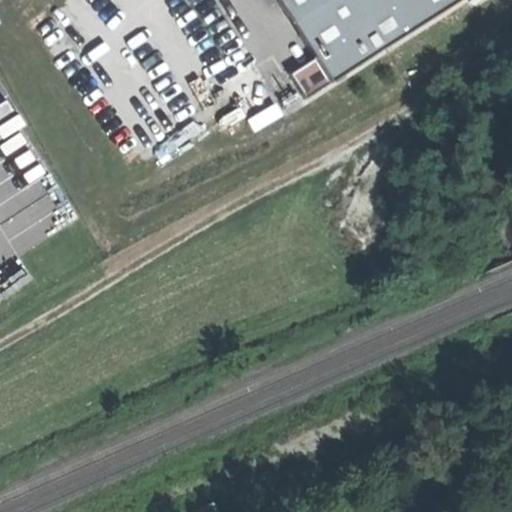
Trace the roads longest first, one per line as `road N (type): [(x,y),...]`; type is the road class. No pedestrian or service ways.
road 1 (track): [(0,347),(437,98),(511,34)]
road 2 (unknown): [(237,0),(274,73),(295,94),(312,97),(482,0)]
